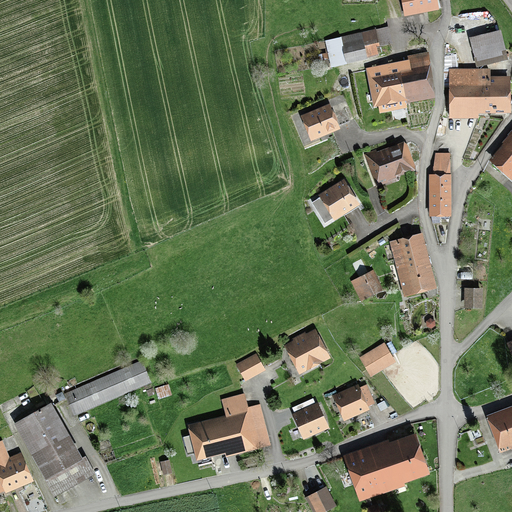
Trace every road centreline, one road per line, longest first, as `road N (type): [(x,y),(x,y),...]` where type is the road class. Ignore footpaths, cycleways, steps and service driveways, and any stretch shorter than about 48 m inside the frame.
road 1 (residential): [(446,404),(308,460),(79,511)]
road 2 (residential): [(444,0),(422,201),(432,249),(450,258)]
road 3 (residential): [(511,118),(456,206),(450,258)]
road 4 (residential): [(450,258),(446,404)]
